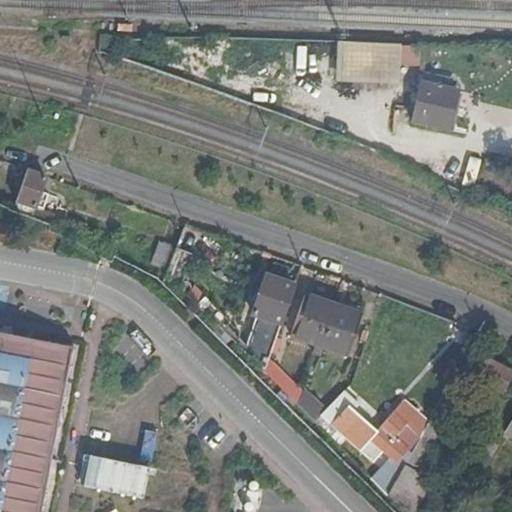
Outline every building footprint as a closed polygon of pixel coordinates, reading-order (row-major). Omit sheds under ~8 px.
[(357,42),(343,42),(343,64),(356,64),(357,42)] [(364,65),(375,65),(376,45),(364,45),(364,65)] [(376,45),(375,65),(401,66),(401,62),(401,46),(376,45)] [(401,46),(401,62),(421,62),(422,47),(401,46)] [(458,91),(423,82),(413,121),(449,130),(458,91)] [(47,176),(28,170),(13,209),(63,226),(66,217),(43,208),(49,192),(43,189),(47,176)] [(178,246),(167,276),(178,286),(191,251),(178,246)] [(270,356),(294,285),(266,276),(258,298),(242,347),(265,370),(270,356)] [(361,314),(305,293),(301,305),(291,333),(346,354),(361,314)] [(0,511),(46,511),(78,353),(0,337),(0,511)] [(503,392),(511,375),(511,372),(476,353),(464,377),(475,383),(478,378),(503,392)] [(303,386),(270,356),(265,370),(297,400),(303,386)] [(305,384),(303,386),(297,400),(315,418),(327,405),(305,384)] [(388,492),(407,511),(411,511),(431,478),(418,470),(433,442),(454,405),(455,406),(456,402),(443,395),(399,475),(388,492)] [(424,420),(404,400),(377,431),(349,407),(333,425),(374,460),(385,448),(397,459),(407,448),(424,420)] [(474,460),(486,467),(502,442),(489,435),(474,460)] [(398,473),(391,466),(384,473),(391,480),(398,473)]
